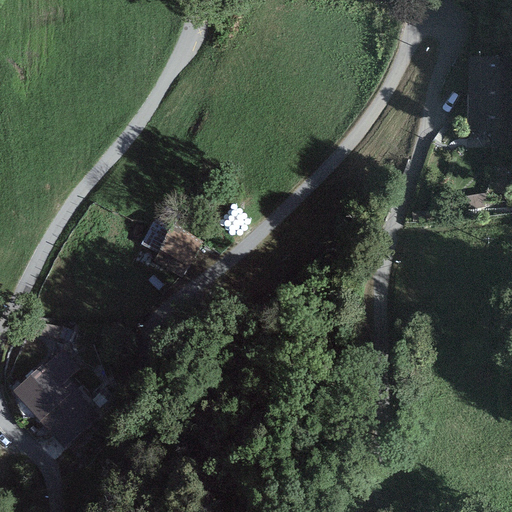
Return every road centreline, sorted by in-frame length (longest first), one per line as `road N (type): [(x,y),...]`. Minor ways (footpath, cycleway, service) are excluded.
road 1 (residential): [(358,511),(378,469),(381,423),(368,313),(430,104),(444,37),(435,22),(414,31),(382,98),(335,161),(152,325),(149,428),(131,469),(95,511)]
road 2 (residential): [(0,338),(68,208),(165,79),(197,0)]
road 3 (residential): [(56,511),(43,458),(0,410)]
